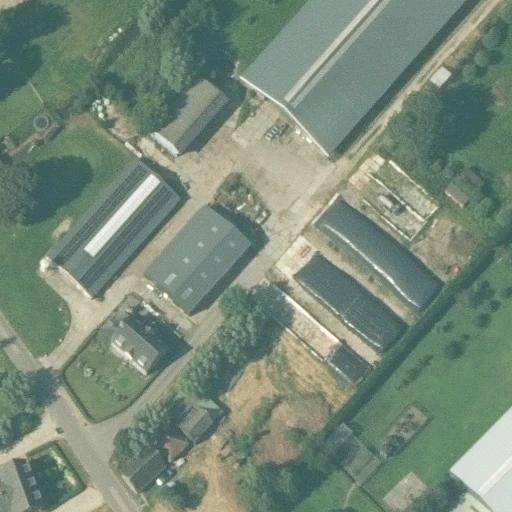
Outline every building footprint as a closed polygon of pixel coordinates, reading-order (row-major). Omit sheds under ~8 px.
[(314,0),(240,85),(328,163),(472,0),(314,0)] [(194,163),(232,101),(199,81),(161,143),(194,163)] [(91,302),(179,203),(134,163),(46,262),(91,302)] [(466,172),(460,179),(477,195),(483,188),(466,172)] [(451,188),(445,195),(462,211),(468,204),(451,188)] [(410,209),(427,222),(440,204),(422,192),(410,209)] [(423,310),(444,282),(334,199),(313,228),(423,310)] [(204,211),(143,279),(188,319),(248,251),(204,211)] [(304,239),(277,269),(341,326),(368,296),(304,239)] [(133,322),(124,332),(110,347),(145,379),(167,354),(133,322)] [(199,407),(189,397),(186,395),(165,419),(195,446),(212,426),(195,411),(199,407)] [(464,497),(449,511),(511,511),(511,415),(447,481),(464,497)] [(136,496),(165,471),(149,453),(121,478),(136,496)] [(0,477),(0,511),(39,511),(23,469),(0,477)]
